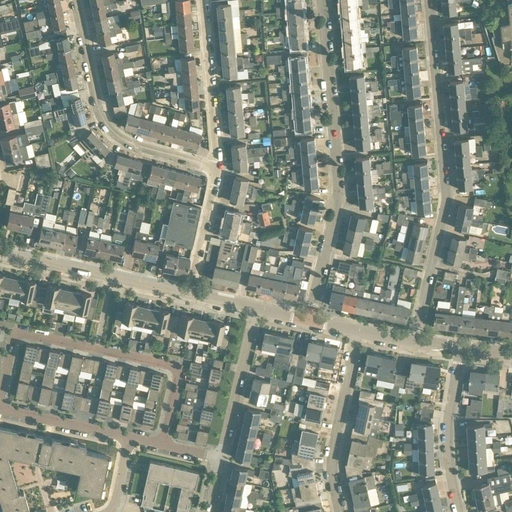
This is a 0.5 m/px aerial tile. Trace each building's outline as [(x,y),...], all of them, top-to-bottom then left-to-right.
[(170,13),(175,13),(189,11),(188,0),(173,0),(174,1),(167,1),(167,3),(168,13),(170,13)] [(245,15),(251,15),(255,14),(254,9),(239,11),(238,0),(233,0),(228,0),(228,4),(217,5),(218,18),(233,17),(239,16),(245,15)] [(276,8),(276,13),(303,10),(302,0),(287,0),(288,7),(276,8)] [(511,0),(507,0),(510,22),(492,28),(494,36),(492,37),(500,66),(503,65),(503,63),(511,61),(511,0)] [(37,19),(62,14),(59,1),(47,4),(48,11),(33,14),(34,19),(37,19)] [(415,1),(400,2),(400,3),(401,14),(416,13),(415,1)] [(456,1),(442,3),(443,15),(458,14),(456,1)] [(94,20),(106,17),(105,12),(110,11),(110,9),(117,7),(116,2),(103,5),(91,8),(94,20)] [(357,18),(356,6),(342,7),(343,19),(357,18)] [(140,18),(139,10),(129,12),(131,20),(140,18)] [(290,24),(304,23),(303,10),(276,13),(277,18),(289,17),(290,24)] [(189,11),(175,13),(176,18),(176,25),(191,24),(189,11)] [(401,14),(402,25),(402,26),(417,25),(416,13),(401,14)] [(62,14),(37,19),(38,24),(51,22),(52,29),(64,27),(62,14)] [(121,27),(121,28),(128,26),(127,21),(113,23),(111,16),(106,17),(94,20),(96,32),(121,27)] [(234,29),(233,22),(233,17),(218,18),(219,30),(234,29)] [(364,29),(370,29),(370,24),(364,24),(364,22),(357,23),(357,18),(343,19),(344,31),(358,30),(364,29)] [(18,19),(1,22),(0,22),(0,23),(1,31),(20,27),(18,19)] [(23,22),(25,32),(33,30),(32,25),(38,24),(37,19),(34,19),(23,22)] [(291,36),(305,35),(304,23),(290,24),(290,30),(278,31),(279,37),(291,36)] [(466,35),(471,34),(471,29),(465,30),(465,29),(459,30),(458,23),(444,24),(445,37),(459,36),(466,35)] [(165,39),(172,38),(177,38),(192,36),(191,24),(176,25),(170,26),(171,33),(164,34),(165,39)] [(397,26),(390,27),(390,32),(397,32),(403,32),(403,39),(418,37),(417,25),(402,26),(397,26)] [(122,32),(121,28),(121,27),(96,32),(99,45),(111,43),(110,36),(115,35),(115,34),(122,32)] [(162,35),(161,27),(153,28),(154,36),(162,35)] [(26,40),(36,38),(41,37),(40,29),(33,30),(25,32),(26,40)] [(221,42),(235,41),(234,35),(234,29),(219,30),(221,42)] [(345,43),(359,42),(358,30),(344,31),(345,43)] [(291,36),(279,37),(273,37),(273,43),(291,41),(292,49),(306,47),(305,35),(291,36)] [(192,36),(177,38),(179,50),(193,49),(192,36)] [(446,49),(460,48),(459,36),(445,37),(446,49)] [(52,53),(57,52),(69,49),(67,37),(49,40),(50,48),(39,50),(38,45),(28,47),(30,57),(40,55),(45,54),(52,53)] [(236,53),(235,46),(235,41),(221,42),(222,54),(236,53)] [(346,55),(360,54),(359,42),(345,43),(346,55)] [(391,56),(391,57),(391,62),(418,59),(417,46),(402,48),(403,54),(397,54),(397,55),(391,56)] [(447,61),(461,60),(461,54),(460,48),(446,49),(447,61)] [(60,64),(72,62),(69,49),(57,52),(60,64)] [(132,61),(139,60),(138,55),(115,59),(113,52),(101,55),(103,67),(132,61)] [(236,53),(222,54),(223,66),(249,64),(249,58),(243,59),(243,58),(236,58),(236,53)] [(362,66),(361,61),(360,54),(346,55),(347,68),(362,66)] [(266,65),(269,65),(282,64),(281,55),(266,57),(266,65)] [(286,66),(279,67),(280,71),(306,69),(305,56),(290,58),(285,60),(286,66)] [(180,71),(195,70),(193,57),(179,58),(179,59),(174,59),(175,67),(175,72),(180,71)] [(461,60),(447,61),(448,74),(473,71),(473,64),(482,63),(481,58),(474,58),(467,59),(461,60)] [(498,69),(494,58),(485,59),(486,70),(498,69)] [(404,72),(419,71),(418,59),(391,62),(392,67),(398,67),(398,68),(404,67),(404,72)] [(123,68),(133,66),(132,61),(103,67),(106,80),(124,76),(123,68)] [(50,80),(75,74),(72,62),(60,64),(61,70),(56,71),(56,73),(49,75),(50,80)] [(249,64),(223,66),(224,79),(238,77),(238,71),(244,71),(244,69),(255,68),(254,63),(249,64)] [(293,82),(307,81),(306,69),(280,71),(280,76),(280,77),(286,76),(286,77),(293,77),(293,82)] [(173,85),(182,84),(196,83),(195,70),(180,71),(175,72),(168,73),(164,73),(164,78),(172,77),(173,85)] [(393,86),(420,83),(419,71),(404,72),(405,78),(399,79),(399,80),(388,81),(389,86),(393,86)] [(75,74),(50,80),(51,85),(58,83),(59,84),(64,83),(65,89),(77,87),(75,74)] [(365,88),(371,87),(378,86),(377,81),(370,82),(370,81),(365,81),(364,75),(350,76),(351,89),(365,88)] [(109,92),(138,86),(140,86),(139,80),(135,80),(126,82),(124,76),(106,80),(109,92)] [(0,99),(4,98),(3,94),(7,93),(6,88),(9,87),(8,80),(4,81),(0,81),(0,99)] [(294,94),(308,93),(307,81),(293,82),(293,88),(288,88),(288,90),(282,91),(282,95),(294,94)] [(450,95),(464,94),(463,81),(449,83),(450,95)] [(183,97),(197,96),(196,83),(182,84),(183,91),(170,93),(170,99),(178,98),(183,97)] [(393,86),(394,91),(400,90),(400,91),(406,90),(407,97),(421,96),(420,83),(393,86)] [(19,95),(34,91),(33,86),(18,90),(19,95)] [(112,105),(113,111),(125,108),(123,96),(131,95),(135,94),(135,93),(139,92),(138,86),(109,92),(112,105)] [(228,100),(242,99),(242,94),(241,86),(227,88),(228,100)] [(352,101),(367,100),(365,88),(351,89),(352,101)] [(34,91),(19,95),(20,100),(35,97),(34,91)] [(308,93),(294,94),(295,106),(310,105),(308,93)] [(452,107),(466,106),(464,94),(450,95),(452,107)] [(54,116),(83,109),(79,96),(68,99),(69,105),(63,107),(63,108),(53,111),(54,116)] [(197,96),(183,97),(184,110),(193,109),(198,108),(197,96)] [(0,117),(17,113),(14,100),(5,102),(4,98),(0,99),(0,117)] [(229,112),(243,111),(242,99),(228,100),(229,112)] [(353,113),(380,111),(380,110),(386,110),(386,105),(373,106),(373,105),(367,106),(367,100),(352,101),(353,113)] [(139,117),(141,110),(143,103),(137,102),(136,105),(134,116),(127,114),(123,127),(136,131),(139,117)] [(284,120),(311,117),(310,105),(295,106),(295,112),(290,113),(290,114),(284,115),(284,120)] [(397,120),(423,118),(422,105),(407,106),(408,113),(402,113),(402,111),(390,112),(391,120),(397,120)] [(467,118),(467,117),(466,106),(452,107),(453,119),(467,118)] [(127,114),(125,108),(113,111),(114,117),(127,114)] [(71,135),(88,126),(85,122),(86,122),(83,109),(54,116),(56,122),(67,119),(71,135)] [(194,119),(199,118),(198,111),(193,111),(189,112),(190,119),(194,119)] [(244,123),(243,111),(229,112),(230,124),(244,123)] [(354,125),(369,124),(368,118),(374,118),(374,116),(380,116),(380,111),(353,113),(354,125)] [(17,113),(0,117),(0,129),(20,125),(17,113)] [(467,118),(453,119),(454,132),(468,130),(467,124),(473,123),(473,122),(479,121),(479,116),(472,116),(467,117),(467,118)] [(148,134),(152,120),(139,117),(136,131),(148,134)] [(311,117),(284,120),(285,125),(291,124),(291,125),(297,125),(297,131),(312,130),(311,117)] [(423,118),(397,120),(396,120),(397,125),(403,125),(404,126),(410,126),(410,131),(424,130),(423,118)] [(24,128),(42,124),(40,119),(23,123),(24,128)] [(42,124),(42,129),(49,127),(48,119),(41,121),(42,124)] [(160,137),(164,124),(152,120),(148,134),(160,137)] [(244,123),(230,124),(231,137),(245,136),(244,123)] [(42,124),(24,128),(26,136),(43,132),(42,124)] [(172,141),(176,127),(171,126),(164,124),(160,137),(172,141)] [(356,137),(370,136),(370,135),(369,124),(354,125),(356,137)] [(77,143),(85,152),(86,153),(100,140),(91,130),(90,131),(88,126),(71,135),(67,138),(69,143),(72,142),(80,137),(81,139),(77,143)] [(184,144),(188,130),(176,127),(172,141),(184,144)] [(188,130),(184,144),(197,148),(201,134),(188,130)] [(411,143),(425,142),(424,130),(410,131),(410,136),(411,143)] [(0,139),(3,151),(19,147),(16,135),(0,138),(0,139)] [(370,136),(356,137),(357,150),(371,148),(370,142),(376,142),(376,140),(382,139),(382,135),(375,135),(370,136)] [(274,147),(286,146),(286,138),(273,139),(274,147)] [(289,153),(316,151),(315,138),(300,140),(301,146),(295,146),(295,148),(289,149),(289,153)] [(106,163),(112,152),(108,149),(100,140),(86,153),(81,157),(85,161),(90,156),(91,157),(96,153),(102,159),(97,164),(101,169),(106,163)] [(455,153),(470,152),(469,140),(454,141),(455,153)] [(425,142),(411,143),(412,155),(426,154),(425,142)] [(253,157),(259,156),(262,156),(268,155),(267,147),(249,149),(249,151),(247,151),(247,149),(246,144),(232,146),(233,158),(247,157),(253,157)] [(19,147),(3,151),(5,163),(28,158),(26,146),(19,147)] [(302,164),(317,163),(316,151),(289,153),(289,154),(285,154),(286,159),(296,159),(296,160),(302,159),(302,164)] [(124,176),(129,158),(118,155),(112,152),(106,163),(113,166),(119,168),(117,174),(119,174),(115,186),(120,188),(122,181),(124,176)] [(456,165),(471,164),(470,152),(455,153),(456,165)] [(37,169),(51,165),(47,153),(34,156),(37,169)] [(248,170),(248,163),(247,157),(233,158),(234,171),(248,170)] [(129,158),(124,176),(129,177),(139,180),(141,180),(142,176),(146,163),(129,158)] [(356,171),(371,170),(370,158),(355,159),(356,171)] [(57,163),(54,171),(62,174),(65,167),(57,163)] [(155,197),(163,168),(146,163),(142,176),(147,177),(146,184),(153,186),(150,196),(155,197)] [(291,172),(291,178),(298,177),(303,176),(318,175),(317,163),(302,164),(303,170),(297,170),(297,171),(291,172)] [(414,177),(428,175),(427,163),(413,164),(414,177)] [(457,177),(484,175),(484,170),(477,170),(477,169),(471,170),(471,164),(456,165),(457,177)] [(172,185),(176,172),(163,168),(155,197),(161,199),(165,183),(172,185)] [(71,169),(66,174),(71,178),(75,173),(71,169)] [(35,179),(37,171),(31,170),(28,185),(32,185),(33,179),(35,179)] [(357,183),(372,182),(371,170),(356,171),(357,183)] [(184,188),(188,175),(176,172),(172,185),(184,188)] [(183,194),(180,201),(186,202),(188,196),(189,196),(190,190),(197,191),(201,179),(188,175),(184,188),(184,189),(183,194)] [(318,175),(303,176),(305,189),(319,188),(318,175)] [(409,189),(429,187),(428,175),(414,177),(415,188),(408,189),(409,189)] [(484,175),(457,177),(459,190),(473,189),(472,183),(478,182),(478,180),(484,180),(484,175)] [(232,189),(259,195),(264,196),(265,191),(253,189),(253,188),(248,187),(249,180),(235,177),(232,189)] [(128,183),(122,181),(120,188),(120,189),(126,191),(126,188),(128,183)] [(358,195),(394,192),(394,189),(385,190),(385,188),(372,189),(372,182),(357,183),(358,195)] [(416,201),(430,200),(429,187),(409,189),(409,194),(407,194),(408,196),(395,197),(396,202),(404,201),(411,202),(416,201)] [(17,230),(22,207),(12,205),(15,190),(8,188),(5,204),(10,205),(5,227),(17,230)] [(257,201),(259,195),(232,189),(230,202),(244,205),(245,198),(257,201)] [(394,192),(358,195),(360,208),(374,207),(373,201),(379,201),(379,199),(385,198),(385,194),(394,193),(394,192)] [(38,215),(43,194),(37,193),(34,204),(24,202),(22,207),(17,230),(30,233),(34,216),(33,216),(34,214),(38,215)] [(43,194),(38,215),(45,217),(50,195),(43,194)] [(303,208),(317,211),(320,199),(306,196),(303,208)] [(486,207),(487,201),(475,199),(474,205),(486,207)] [(416,201),(417,213),(432,212),(430,200),(416,201)] [(184,243),(182,248),(191,250),(200,208),(173,202),(168,225),(165,239),(174,241),(184,243)] [(263,211),(272,209),(270,203),(262,205),(263,211)] [(458,216),(483,222),(485,217),(478,215),(473,213),(474,207),(460,204),(458,216)] [(314,224),(317,211),(303,208),(300,220),(314,224)] [(130,234),(136,211),(128,209),(123,232),(130,234)] [(83,225),(86,211),(81,210),(77,224),(83,225)] [(136,211),(130,234),(131,234),(133,226),(140,228),(144,212),(136,211)] [(225,224),(250,229),(251,224),(240,221),(242,214),(227,211),(225,224)] [(91,227),(94,213),(88,212),(86,226),(91,227)] [(260,226),(270,223),(268,212),(258,214),(260,226)] [(349,227),(363,231),(366,218),(352,214),(349,227)] [(378,214),(377,220),(387,222),(389,214),(378,214)] [(411,235),(425,239),(428,226),(412,222),(414,217),(399,214),(397,221),(399,224),(408,227),(407,229),(406,234),(411,235)] [(482,227),(483,222),(458,216),(455,228),(469,232),(470,225),(482,227)] [(165,239),(168,225),(163,224),(158,244),(146,242),(142,258),(155,260),(159,245),(163,246),(163,244),(165,239)] [(249,234),(250,229),(225,224),(222,236),(236,239),(238,232),(249,234)] [(49,245),(52,229),(40,226),(37,242),(49,245)] [(296,240),(310,243),(313,231),(299,227),(296,240)] [(360,243),(363,231),(349,227),(346,240),(360,243)] [(61,248),(64,232),(52,229),(49,245),(61,248)] [(96,256),(99,239),(100,234),(88,231),(87,236),(83,253),(96,256)] [(142,258),(146,242),(148,234),(135,231),(130,255),(142,258)] [(64,232),(61,248),(73,250),(77,234),(64,232)] [(422,251),(425,239),(411,235),(406,234),(404,241),(397,240),(396,245),(403,246),(408,247),(422,251)] [(450,249),(464,252),(467,239),(453,236),(450,249)] [(108,258),(111,242),(99,239),(96,256),(108,258)] [(225,284),(230,260),(234,242),(222,240),(213,281),(225,284)] [(307,255),(310,243),(296,240),(293,252),(307,255)] [(357,256),(360,243),(346,240),(343,252),(357,256)] [(111,242),(108,258),(120,261),(124,245),(111,242)] [(269,250),(279,252),(280,246),(270,243),(269,250)] [(403,246),(396,245),(387,243),(386,248),(402,252),(403,246)] [(246,272),(252,246),(246,244),(240,270),(246,272)] [(260,291),(266,265),(264,264),(264,265),(260,264),(254,263),(258,247),(252,246),(246,272),(251,273),(247,288),(260,291)] [(419,264),(422,251),(408,247),(405,260),(419,264)] [(475,260),(476,254),(469,253),(464,252),(450,249),(447,261),(461,265),(462,259),(468,260),(469,258),(475,260)] [(174,272),(177,257),(165,254),(161,269),(174,272)] [(177,257),(174,272),(186,275),(189,259),(177,257)] [(230,260),(225,284),(238,286),(241,272),(235,271),(237,261),(230,260)] [(287,282),(284,296),(297,299),(300,285),(301,279),(300,279),(302,268),(303,269),(305,263),(293,260),(291,266),(290,269),(288,277),(287,282)] [(349,275),(351,265),(339,262),(337,272),(349,275)] [(376,271),(378,265),(368,263),(366,268),(376,271)] [(272,294),(276,274),(277,268),(271,266),(266,265),(260,291),(272,294)] [(355,311),(360,284),(364,267),(351,265),(349,275),(348,278),(353,279),(355,283),(354,288),(352,288),(352,289),(346,288),(342,309),(355,311)] [(416,278),(418,271),(405,268),(403,275),(416,278)] [(496,276),(506,279),(510,279),(511,272),(497,268),(496,276)] [(453,285),(455,273),(445,271),(442,283),(453,285)] [(284,296),(287,282),(288,277),(283,276),(283,275),(276,274),(272,294),(284,296)] [(0,294),(9,296),(13,279),(3,276),(0,287),(0,294)] [(20,299),(24,280),(23,280),(23,281),(13,279),(9,296),(19,299),(20,299)] [(24,280),(20,299),(30,301),(29,306),(36,307),(39,295),(40,288),(34,286),(35,283),(24,280)] [(492,290),(493,282),(485,281),(485,289),(492,290)] [(368,314),(371,299),(363,297),(366,285),(360,284),(355,311),(368,314)] [(435,287),(438,293),(444,291),(441,284),(435,287)] [(54,307),(58,288),(47,285),(45,297),(39,295),(36,307),(42,309),(43,304),(54,307)] [(342,309),(346,288),(333,285),(328,306),(342,309)] [(460,330),(462,315),(462,310),(463,303),(464,297),(465,287),(459,286),(455,315),(449,314),(447,328),(460,330)] [(65,309),(69,291),(59,289),(59,288),(58,288),(54,307),(55,307),(55,306),(65,309)] [(384,302),(385,297),(386,290),(381,289),(380,295),(372,294),(371,299),(368,314),(381,317),(384,302)] [(74,315),(75,311),(79,292),(79,293),(69,291),(65,309),(64,313),(74,315)] [(79,292),(75,311),(86,314),(85,318),(92,320),(94,307),(88,306),(91,295),(79,292)] [(132,324),(136,305),(125,302),(123,314),(116,312),(113,324),(120,326),(121,321),(132,324)] [(394,320),(397,305),(384,302),(381,317),(394,320)] [(143,326),(147,308),(136,306),(136,305),(132,324),(132,323),(143,326)] [(397,305),(394,320),(407,322),(410,307),(397,305)] [(447,328),(449,314),(450,308),(436,306),(434,327),(447,328)] [(495,306),(490,306),(489,313),(488,318),(486,333),(500,335),(502,312),(494,311),(495,306)] [(153,329),(157,310),(147,308),(143,326),(153,328),(153,329)] [(473,332),(474,317),(475,309),(468,308),(467,310),(462,310),(462,315),(460,330),(473,332)] [(169,337),(172,325),(174,316),(168,315),(168,312),(157,310),(153,329),(164,331),(163,335),(169,337)] [(502,312),(500,335),(511,336),(511,321),(507,321),(508,313),(502,312)] [(177,334),(188,336),(192,317),(181,315),(178,326),(172,325),(169,337),(176,338),(177,334)] [(198,338),(202,320),(192,318),(192,317),(188,336),(198,338)] [(474,317),(473,332),(486,333),(488,318),(474,317)] [(209,341),(213,322),(202,320),(198,338),(209,340),(208,341),(209,341)] [(213,322),(209,341),(220,343),(219,348),(225,349),(228,337),(222,336),(224,324),(213,322)] [(275,356),(276,350),(279,336),(265,333),(262,347),(261,353),(275,356)] [(274,359),(288,362),(290,353),(293,339),(279,336),(276,350),(275,356),(274,359)] [(319,367),(323,345),(309,342),(306,356),(299,355),(293,383),(302,385),(308,357),(312,358),(310,365),(319,367)] [(46,363),(48,351),(43,350),(43,349),(39,348),(39,350),(36,349),(37,347),(26,345),(22,361),(23,361),(20,371),(31,373),(34,361),(46,363)] [(323,345),(319,367),(333,370),(337,348),(323,345)] [(69,368),(71,356),(66,355),(66,354),(62,353),(62,355),(59,354),(60,352),(49,350),(48,351),(46,363),(45,366),(46,366),(43,376),(54,378),(57,366),(69,368)] [(293,383),(299,355),(293,354),(291,363),(287,382),(293,383)] [(368,354),(365,369),(378,372),(379,372),(382,357),(368,354)] [(92,373),(94,361),(89,360),(89,359),(85,358),(85,360),(82,359),(82,357),(72,355),(71,356),(69,368),(68,370),(68,371),(66,381),(77,383),(78,377),(90,380),(92,373)] [(398,392),(401,376),(393,375),(396,360),(382,357),(379,372),(378,372),(377,378),(377,380),(394,383),(394,387),(395,387),(394,392),(398,393),(398,392)] [(209,381),(218,382),(219,383),(221,369),(223,361),(213,359),(212,367),(210,367),(209,370),(200,368),(200,372),(191,370),(190,376),(207,380),(209,381)] [(114,381),(114,378),(117,366),(117,365),(106,362),(106,364),(103,364),(104,362),(100,362),(94,361),(92,373),(103,376),(101,388),(111,391),(114,381)] [(271,378),(274,363),(269,362),(268,370),(261,368),(260,370),(256,369),(255,375),(271,378)] [(423,385),(426,365),(412,363),(410,377),(407,376),(407,377),(401,376),(398,392),(406,393),(406,389),(405,389),(406,382),(423,385)] [(426,365),(423,385),(422,388),(437,390),(438,383),(440,367),(426,365)] [(137,386),(137,383),(140,371),(140,370),(129,367),(129,369),(126,369),(127,367),(123,366),(123,367),(117,366),(114,378),(126,381),(124,394),(134,396),(136,386),(137,386)] [(28,385),(31,373),(20,371),(18,381),(14,397),(25,399),(26,397),(28,398),(28,399),(32,400),(32,399),(38,401),(40,388),(28,385)] [(147,399),(157,401),(159,390),(163,375),(152,372),(152,374),(149,374),(150,372),(146,372),(140,371),(137,383),(149,386),(147,399)] [(485,373),(471,371),(469,394),(482,396),(483,388),(485,373)] [(485,373),(483,388),(498,389),(500,375),(485,373)] [(51,391),(54,378),(43,376),(41,386),(40,388),(38,401),(37,402),(48,404),(48,402),(51,403),(51,404),(55,405),(55,404),(60,405),(63,393),(51,391)] [(316,382),(316,380),(303,378),(302,385),(308,386),(315,387),(316,382)] [(252,390),(272,394),(274,385),(276,385),(276,386),(288,389),(289,383),(273,379),(272,384),(271,383),(271,382),(254,379),(252,390)] [(74,395),(77,383),(66,381),(64,391),(63,393),(60,405),(60,406),(71,409),(71,407),(74,408),(74,409),(77,410),(78,409),(83,410),(86,398),(74,395)] [(217,390),(218,382),(209,381),(207,388),(206,387),(205,390),(196,389),(195,392),(187,390),(185,397),(203,400),(203,401),(204,401),(214,403),(217,390)] [(315,387),(329,390),(330,385),(316,382),(315,387)] [(329,390),(315,387),(308,386),(306,392),(310,393),(308,406),(323,409),(326,395),(328,396),(329,390)] [(109,401),(111,391),(101,388),(98,401),(86,398),(83,410),(89,412),(92,413),(93,412),(95,412),(95,414),(106,416),(106,415),(109,403),(110,401),(109,401)] [(271,403),(272,394),(252,390),(250,400),(265,404),(264,408),(271,409),(283,412),(285,405),(271,403)] [(503,418),(503,412),(506,390),(500,390),(496,417),(503,418)] [(359,396),(374,399),(376,394),(360,391),(359,396)] [(132,406),(134,396),(124,394),(121,406),(109,403),(106,415),(112,417),(115,418),(116,417),(118,417),(118,419),(129,421),(129,420),(132,408),(132,406)] [(384,401),(374,399),(359,396),(358,402),(359,402),(357,415),(380,420),(380,421),(383,408),(382,407),(384,401)] [(155,411),(157,401),(147,399),(144,411),(132,408),(129,420),(135,422),(134,422),(138,423),(139,422),(141,422),(141,424),(152,426),(155,411)] [(479,417),(481,401),(470,400),(469,405),(466,405),(464,417),(479,417)] [(212,410),(214,403),(204,401),(203,408),(201,408),(200,411),(192,409),(191,413),(182,411),(181,417),(198,421),(200,422),(209,424),(210,424),(213,410),(212,410)] [(419,408),(422,409),(434,410),(435,404),(420,402),(419,408)] [(321,421),(323,409),(308,406),(304,418),(301,417),(300,423),(306,424),(321,428),(322,422),(321,421)] [(245,422),(258,425),(260,418),(267,419),(268,414),(247,409),(245,422)] [(282,418),(283,412),(271,409),(270,415),(272,416),(271,420),(280,422),(281,422),(282,418)] [(433,418),(434,410),(422,409),(421,417),(433,418)] [(376,438),(380,420),(357,415),(355,428),(353,428),(352,434),(376,438)] [(208,431),(209,424),(200,422),(198,429),(197,428),(196,432),(187,429),(186,433),(178,431),(177,438),(194,441),(194,442),(205,444),(208,431)] [(255,437),(258,425),(245,422),(242,434),(255,437)] [(321,428),(306,424),(305,430),(302,429),(300,442),(316,446),(318,433),(320,433),(321,428)] [(394,425),(395,436),(403,436),(403,424),(394,425)] [(418,437),(432,437),(432,424),(411,425),(411,431),(418,430),(418,437)] [(469,438),(485,437),(484,430),(492,430),(492,425),(468,426),(469,438)] [(0,501),(2,508),(4,507),(5,511),(17,511),(28,509),(23,491),(15,493),(3,456),(4,453),(91,472),(90,475),(79,473),(75,491),(97,496),(99,487),(101,487),(106,465),(104,465),(106,456),(85,451),(86,447),(76,445),(76,447),(68,445),(69,441),(68,441),(67,445),(60,444),(60,441),(51,439),(50,442),(42,440),(42,437),(33,435),(33,438),(25,436),(26,432),(25,431),(24,436),(17,434),(17,432),(0,427),(0,501)] [(253,450),(255,437),(242,434),(239,447),(253,450)] [(379,439),(376,438),(352,434),(350,440),(352,440),(350,452),(366,455),(375,457),(378,447),(379,440),(379,439)] [(419,449),(433,449),(432,437),(418,437),(419,449)] [(486,448),(493,448),(501,447),(501,442),(485,443),(485,437),(469,438),(469,449),(486,448)] [(292,454),(292,459),(292,464),(315,465),(315,459),(313,458),(316,446),(300,442),(294,441),(291,454),(292,454)] [(251,457),(253,450),(239,447),(236,460),(257,464),(258,458),(251,457)] [(487,460),(486,448),(469,449),(470,461),(487,460)] [(420,461),(433,461),(433,449),(419,449),(420,461)] [(363,469),(366,455),(350,452),(347,464),(345,465),(346,473),(362,473),(361,469),(363,469)] [(487,460),(470,461),(471,473),(494,471),(494,465),(487,465),(487,460)] [(196,478),(198,472),(149,461),(148,467),(149,467),(142,496),(143,496),(143,495),(145,495),(143,506),(140,505),(140,506),(152,509),(158,480),(182,485),(175,511),(184,511),(187,505),(189,505),(188,507),(189,507),(196,478)] [(433,461),(420,461),(420,469),(413,469),(413,474),(434,474),(433,461)] [(315,470),(315,465),(292,464),(289,464),(290,469),(288,475),(298,479),(300,487),(316,484),(313,471),(315,470)] [(511,466),(497,470),(498,476),(511,472),(511,466)] [(231,480),(245,483),(246,476),(253,477),(255,472),(234,467),(231,480)] [(268,480),(269,472),(260,470),(258,478),(268,480)] [(352,493),(368,490),(376,488),(373,475),(365,477),(363,477),(362,473),(346,473),(347,481),(349,481),(352,493)] [(242,495),(245,483),(231,480),(229,492),(242,495)] [(425,498),(439,496),(436,483),(422,486),(425,498)] [(476,498),(499,493),(511,490),(511,489),(511,483),(490,487),(489,483),(473,487),(476,498)] [(298,506),(321,501),(320,496),(318,496),(316,484),(300,487),(291,489),(294,502),(295,502),(296,506),(298,506)] [(354,511),(355,511),(370,509),(371,509),(372,509),(368,490),(352,493),(355,506),(353,507),(354,511)] [(239,507),(242,495),(229,492),(226,505),(239,507)] [(499,493),(476,498),(478,510),(502,504),(499,493)] [(428,510),(441,507),(439,496),(425,498),(428,510)] [(321,511),(320,507),(323,507),(321,501),(298,506),(299,511),(321,511)]
